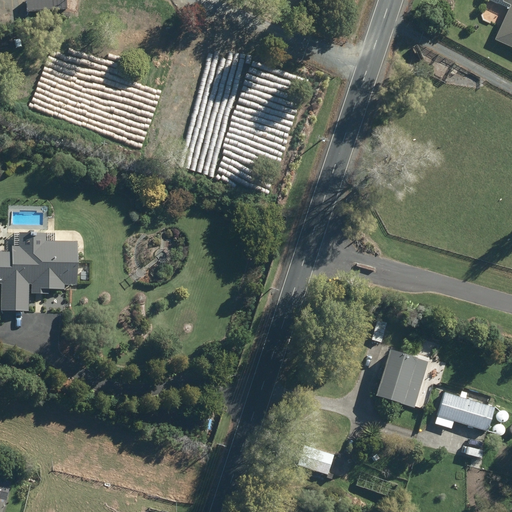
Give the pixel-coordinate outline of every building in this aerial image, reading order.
[(511,0),(504,0),(510,3),(492,37),(511,46),(511,0)] [(0,310),(27,311),(28,284),(30,284),(30,293),(38,293),(38,289),(64,289),(64,285),(75,285),(76,242),(44,241),(45,233),(18,232),(17,246),(10,246),(10,252),(0,252),(0,310)] [(390,320),(378,316),(371,339),(383,343),(390,320)] [(426,362),(387,350),(372,396),(412,408),(426,362)] [(493,408),(443,393),(436,416),(434,424),(450,428),(452,422),(486,431),(493,408)] [(510,413),(499,409),(491,433),(502,436),(510,413)] [(332,455),(303,445),(296,465),(326,475),(332,455)] [(399,485),(358,471),(353,485),(394,499),(399,485)] [(9,482),(0,479),(0,499),(5,501),(9,482)]
